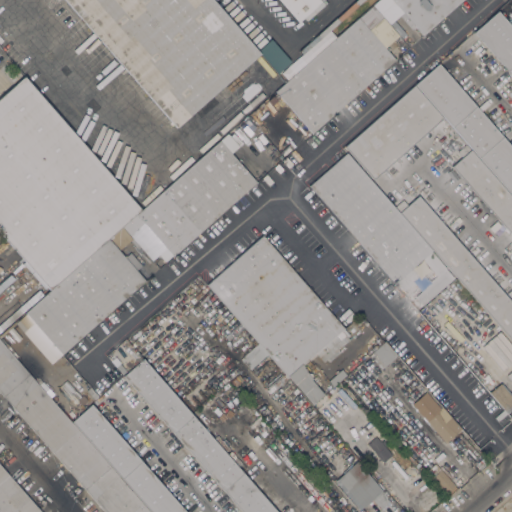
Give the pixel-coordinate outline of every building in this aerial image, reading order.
[(210,0),(258,54),(176,127),(64,0),(210,0)] [(379,0),(461,0),(422,34),(415,26),(413,28),(399,13),(388,23),(398,34),(384,47),(395,59),(311,132),(276,91),(359,18),(379,0)] [(277,0),(321,0),(297,22),(277,0)] [(511,75),(474,32),(497,11),(511,28),(511,75)] [(511,197),(465,144),(466,143),(443,117),(442,117),(414,85),(439,63),(511,146),(511,197)] [(0,232),(0,97),(23,77),(140,211),(50,290),(0,232)] [(373,178),(345,146),(414,85),(442,117),(373,178)] [(140,211),(228,134),(239,146),(231,153),(256,182),(173,255),(172,254),(164,261),(158,254),(152,260),(140,246),(137,249),(130,240),(118,250),(124,257),(130,252),(141,265),(149,274),(144,279),(145,280),(50,364),(14,323),(50,291),(50,290),(140,211)] [(511,234),(451,165),(461,156),(457,151),(465,144),(511,197),(511,234)] [(431,250),(446,267),(445,268),(453,278),(422,306),(414,296),(425,287),(424,286),(436,275),(421,259),(411,268),(418,277),(403,290),(396,282),(394,283),(308,185),(345,153),(393,207),(431,250)] [(511,341),(432,249),(431,250),(393,207),(402,200),(406,205),(418,195),(511,303),(511,341)] [(243,328),(244,327),(206,284),(262,235),(344,328),(341,330),(349,339),(337,349),(339,351),(328,361),(326,359),(323,362),(315,353),(302,365),(308,372),(307,373),(312,378),(310,379),(323,394),(312,404),(284,372),(283,373),(243,328)] [(266,388),(240,358),(243,356),(229,341),(243,328),(283,373),(266,388)] [(376,335),(381,341),(361,358),(356,353),(376,335)] [(384,343),(370,356),(368,354),(384,340),(397,355),(396,356),(384,343)] [(0,341),(149,511),(104,511),(0,392),(0,341)] [(381,369),(370,356),(384,343),(396,356),(381,369)] [(277,511),(243,511),(123,375),(142,358),(277,511)] [(341,368),(346,374),(332,387),(327,381),(341,368)] [(487,390),(497,381),(500,384),(501,383),(511,394),(511,408),(507,413),(487,390)] [(426,420),(427,420),(417,409),(430,397),(439,408),(438,409),(458,431),(445,442),(426,420)] [(150,511),(71,421),(91,403),(186,511),(150,511)] [(367,443),(376,436),(377,437),(379,435),(387,444),(385,446),(391,454),(382,462),(367,443)] [(382,490),(381,491),(389,500),(380,508),(377,504),(377,505),(372,499),(362,507),(361,506),(359,508),(335,480),(346,469),(356,460),(382,490)] [(425,471),(435,462),(455,484),(458,486),(447,496),(425,471)] [(0,511),(0,464),(42,511),(0,511)] [(421,475),(407,486),(400,477),(413,466),(421,475)] [(428,482),(437,494),(436,495),(440,499),(424,511),(422,511),(419,508),(421,507),(411,495),(428,482)]
